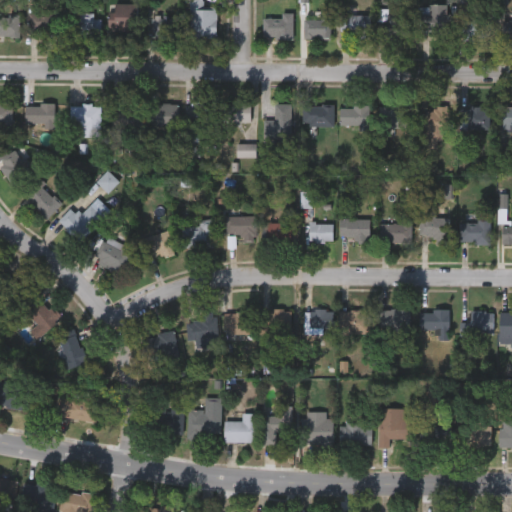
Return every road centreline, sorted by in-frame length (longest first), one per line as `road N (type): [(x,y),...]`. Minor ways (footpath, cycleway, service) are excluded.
road 1 (tertiary): [(511,483),(233,479),(0,440)]
road 2 (residential): [(511,72),(0,71)]
road 3 (residential): [(511,277),(230,275),(172,290),(105,327)]
road 4 (residential): [(0,219),(87,296),(124,368),(131,434),(116,511)]
